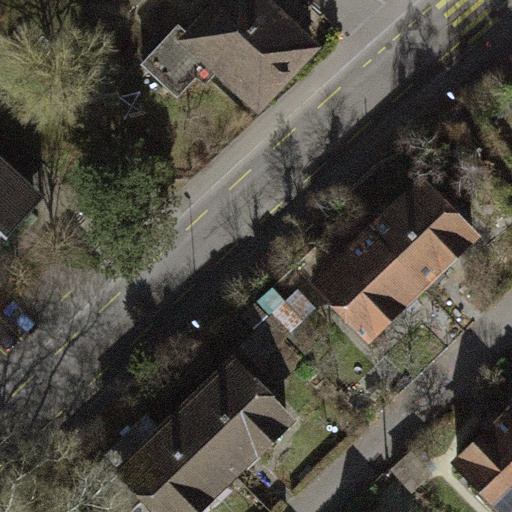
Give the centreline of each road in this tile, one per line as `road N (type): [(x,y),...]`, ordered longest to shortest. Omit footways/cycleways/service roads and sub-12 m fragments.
road 1 (tertiary): [(0,449),(411,60)]
road 2 (residential): [(309,511),(511,321)]
